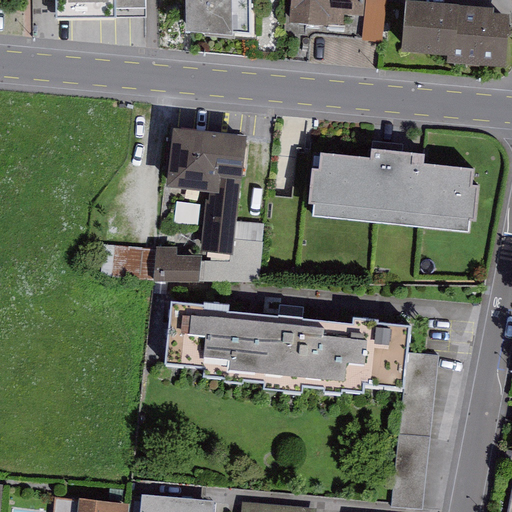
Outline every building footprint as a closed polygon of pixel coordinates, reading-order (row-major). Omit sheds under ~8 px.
[(61,0),(62,23),(138,20),(136,0),(61,0)] [(195,0),(197,41),(263,40),(261,0),(195,0)] [(298,0),(296,35),(371,38),(373,0),(298,0)] [(460,0),(409,0),(406,48),(450,51),(449,58),(507,62),(510,12),(495,11),(496,5),(461,2),(460,0)] [(241,139),(169,133),(164,194),(201,197),(197,248),(232,250),(241,139)] [(370,155),(319,150),(317,166),(312,165),(308,202),(313,203),(312,214),(466,229),(467,218),(474,218),(477,183),(470,182),(472,165),(422,160),(423,150),(371,145),(370,155)] [(205,254),(114,252),(114,284),(204,287),(205,254)] [(405,329),(166,307),(160,373),(399,395),(405,329)] [(430,449),(400,449),(399,508),(429,508),(430,449)] [(511,511),(511,454),(501,511),(511,511)] [(139,496),(137,511),(213,511),(214,503),(139,496)] [(124,511),(126,506),(75,501),(74,511),(124,511)]
